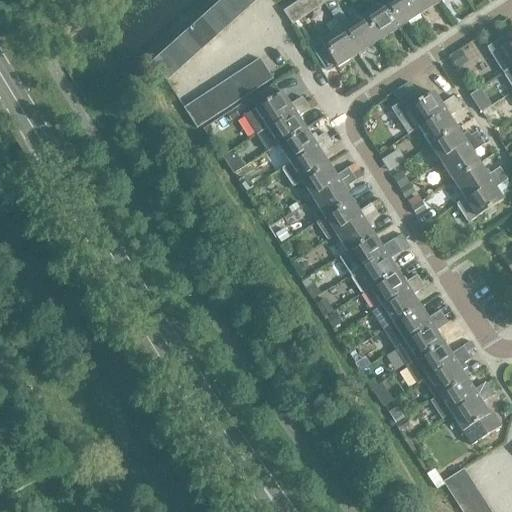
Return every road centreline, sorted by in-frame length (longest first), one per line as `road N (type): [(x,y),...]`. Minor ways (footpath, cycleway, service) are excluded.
road 1 (secondary): [(280,511),(0,76)]
road 2 (residential): [(511,351),(492,348),(360,144),(353,120)]
road 3 (residential): [(353,120),(370,101),(511,11)]
